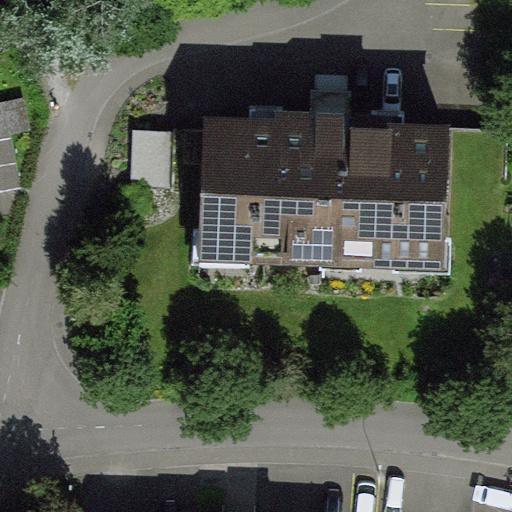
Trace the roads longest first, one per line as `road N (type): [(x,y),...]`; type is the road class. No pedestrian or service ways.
road 1 (residential): [(5,424),(73,115),(111,66),(304,0)]
road 2 (residential): [(511,442),(300,423),(5,424)]
